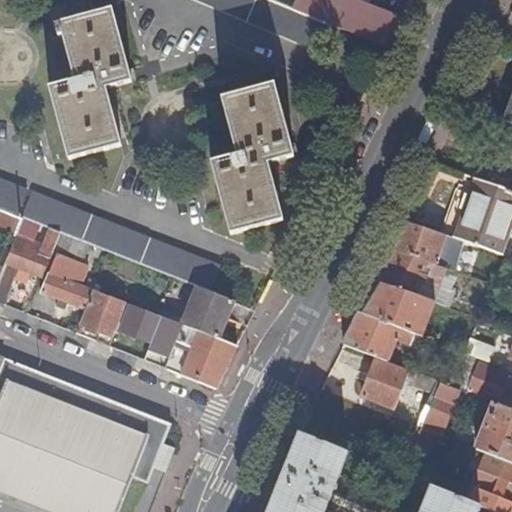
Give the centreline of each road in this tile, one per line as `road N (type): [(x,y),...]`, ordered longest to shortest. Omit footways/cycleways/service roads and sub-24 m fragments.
road 1 (primary): [(468,0),(249,441)]
road 2 (residential): [(0,337),(249,441)]
